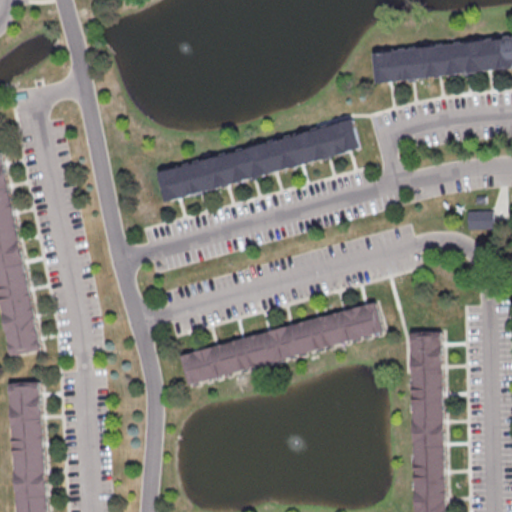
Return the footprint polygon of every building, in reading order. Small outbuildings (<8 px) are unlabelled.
[(511,67),(503,68),(500,38),(511,36),(511,67)] [(503,68),(478,71),(476,56),(475,41),(500,38),(503,68)] [(475,41),(451,44),(455,74),(478,71),(476,56),(475,41)] [(451,44),(424,47),(428,78),(455,74),(451,44)] [(428,78),(402,80),(398,50),(424,47),(428,78)] [(402,80),(378,83),(374,53),(398,50),(402,80)] [(362,147),(353,118),(331,125),(339,154),(362,147)] [(339,154),(315,161),(307,132),(331,125),(339,154)] [(315,161),(288,168),(280,139),(307,132),(315,161)] [(288,168),(264,175),(256,146),(280,139),(288,168)] [(264,175),(241,182),(233,152),(256,146),(264,175)] [(0,150),(4,150),(9,176),(0,177),(0,150)] [(241,182),(216,188),(207,159),(233,152),(241,182)] [(216,188),(192,195),(184,166),(207,159),(216,188)] [(192,195),(168,201),(160,172),(184,166),(192,195)] [(0,177),(9,176),(13,199),(0,201),(0,177)] [(0,201),(13,199),(19,225),(0,228),(0,201)] [(470,229),(494,229),(494,210),(470,210),(470,229)] [(0,228),(19,225),(24,249),(0,253),(0,228)] [(0,253),(24,249),(29,274),(0,279),(0,253)] [(0,279),(29,274),(34,299),(4,305),(0,285),(0,279)] [(34,299),(39,325),(9,330),(4,305),(34,299)] [(357,307),(377,301),(385,330),(365,335),(357,307)] [(333,313),(357,307),(365,335),(341,342),(333,313)] [(307,321),(333,313),(341,342),(315,349),(307,321)] [(289,357),(315,349),(307,321),(281,328),(289,357)] [(39,325),(43,349),(13,355),(9,330),(39,325)] [(258,335),(281,328),(289,357),(266,363),(258,335)] [(414,332),(443,331),(444,354),(414,355),(414,332)] [(232,342),(258,335),(266,363),(240,370),(232,342)] [(217,377),(240,370),(232,342),(209,349),(217,377)] [(191,384),(184,355),(209,349),(217,377),(191,384)] [(444,354),(445,380),(415,382),(414,355),(444,354)] [(12,381),(42,380),(44,406),(14,408),(12,381)] [(445,380),(446,407),(416,408),(415,382),(445,380)] [(44,406),(45,431),(15,433),(14,408),(44,406)] [(446,407),(446,432),(417,432),(416,408),(446,407)] [(45,431),(47,458),(17,460),(15,433),(45,431)] [(446,432),(447,457),(418,458),(417,432),(446,432)] [(447,457),(448,485),(418,486),(418,458),(447,457)] [(47,458),(48,485),(19,487),(17,460),(47,458)] [(48,485),(50,510),(20,511),(19,487),(48,485)] [(448,485),(448,509),(419,510),(418,486),(448,485)]
